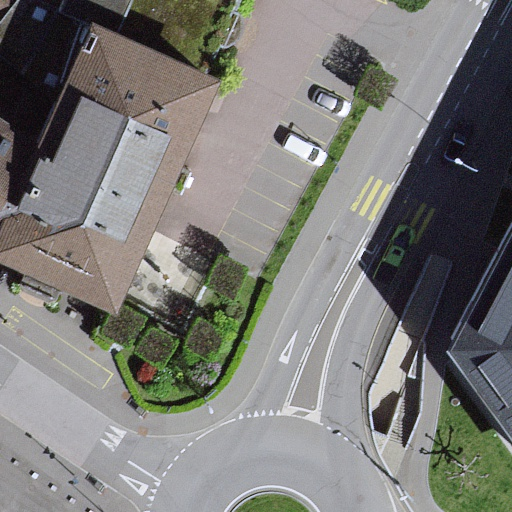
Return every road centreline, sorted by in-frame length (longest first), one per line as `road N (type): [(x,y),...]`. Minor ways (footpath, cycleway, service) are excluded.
road 1 (tertiary): [(494,0),(325,277),(270,402),(238,444)]
road 2 (tertiary): [(355,475),(344,403),(354,334),(511,7)]
road 3 (residential): [(186,488),(0,380)]
road 4 (tertiary): [(355,475),(308,442),(272,437),(238,444)]
